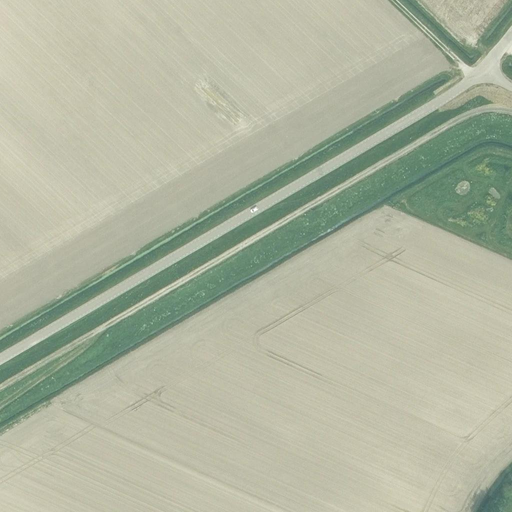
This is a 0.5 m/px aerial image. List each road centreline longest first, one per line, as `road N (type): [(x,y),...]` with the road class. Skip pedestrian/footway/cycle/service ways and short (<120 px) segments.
road 1 (track): [(0,387),(461,117),(511,111)]
road 2 (unclassified): [(0,360),(484,69)]
